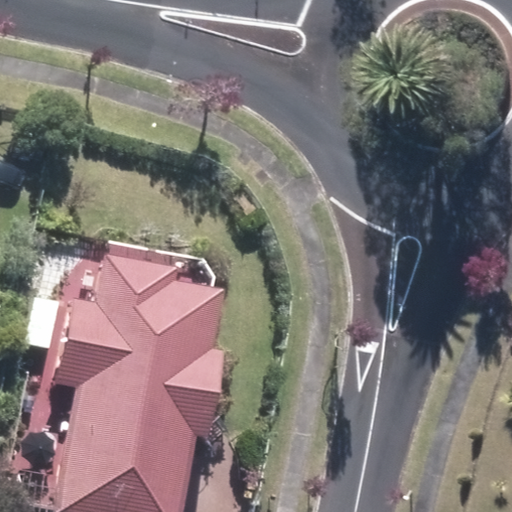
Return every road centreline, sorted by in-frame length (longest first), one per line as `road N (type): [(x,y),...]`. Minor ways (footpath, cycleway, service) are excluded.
road 1 (residential): [(407,201),(352,511)]
road 2 (residential): [(315,47),(89,0)]
road 3 (residential): [(407,201),(362,180),(328,143),(312,97),(315,47)]
